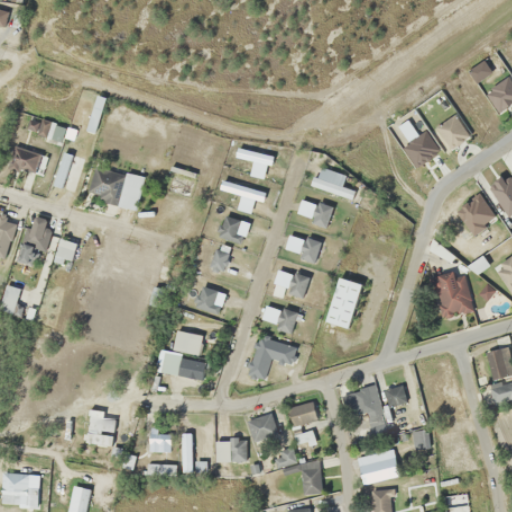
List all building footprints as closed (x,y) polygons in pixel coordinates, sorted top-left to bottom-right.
[(485,94),(500,111),(511,101),(511,83),(505,76),(485,94)] [(413,107),(427,128),(433,124),(449,149),(470,135),(440,90),(413,107)] [(86,196),(117,205),(126,174),(95,165),(86,196)] [(262,199),(264,191),(223,181),(221,189),(262,199)] [(332,207),(317,202),(310,222),(325,227),(332,207)] [(242,222),(226,215),(216,235),(232,243),(242,222)] [(314,260),(318,241),(303,238),(299,257),(314,260)] [(224,270),(228,246),(214,244),(211,268),(224,270)] [(510,292),(511,290),(511,256),(494,269),(510,292)] [(431,277),(440,316),(472,310),(463,270),(431,277)] [(297,297),(307,278),(296,273),(286,291),(297,297)] [(326,322),(349,327),(360,283),(337,277),(326,322)] [(0,306),(0,308),(14,312),(21,288),(6,284),(0,306)] [(220,293),(201,284),(192,305),(211,313),(220,293)] [(274,326),(288,333),(297,314),(284,307),(274,326)] [(203,334),(175,329),(171,352),(163,350),(159,371),(200,379),(204,360),(198,359),(203,334)] [(270,357),(288,361),(292,345),(257,336),(247,376),(264,381),(270,357)] [(493,382),(511,375),(511,357),(508,345),(484,353),(493,382)] [(511,399),(511,380),(489,386),(493,404),(511,399)] [(340,395),(346,418),(365,413),(372,437),(386,433),(373,385),(340,395)] [(405,403),(401,385),(384,388),(388,407),(405,403)] [(317,421),(312,401),(287,407),(292,429),(308,425),(307,423),(317,421)] [(276,434),(270,413),(246,420),(253,442),(276,434)] [(170,450),(170,432),(149,432),(149,450),(170,450)] [(192,473),(192,432),(181,432),(181,473),(192,473)] [(297,462),(293,448),(273,454),(277,467),(297,462)] [(397,477),(392,450),(356,456),(361,483),(397,477)] [(121,466),(128,468),(133,457),(126,454),(121,466)] [(174,475),(174,463),(146,463),(146,475),(174,475)] [(24,486),(2,486),(2,494),(24,494),(24,486)] [(390,511),(391,489),(370,489),(370,511),(390,511)]
